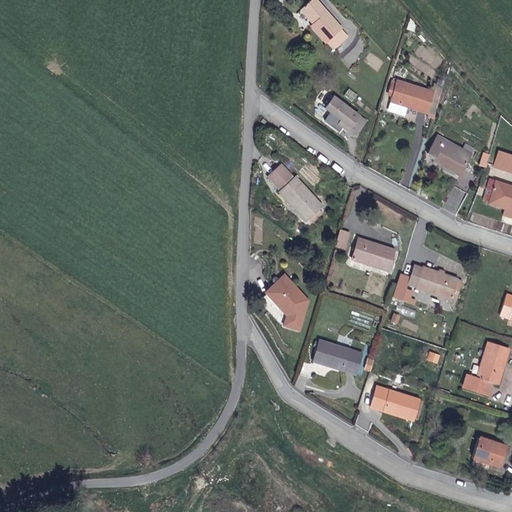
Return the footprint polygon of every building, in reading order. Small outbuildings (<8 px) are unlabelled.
[(315,0),(311,0),(301,10),(313,24),(310,26),(326,43),(341,29),(315,0)] [(342,59),(347,66),(357,59),(352,51),(342,59)] [(388,101),(406,107),(427,113),(426,118),(432,120),(441,90),(432,87),(431,92),(395,80),(395,81),(391,80),(386,93),(391,95),(388,101)] [(334,97),(325,108),(342,120),(338,125),(347,131),(350,126),(357,132),(366,121),(334,97)] [(404,115),(406,107),(388,101),(386,109),(404,115)] [(443,161),(441,166),(459,176),(454,186),(468,193),(477,176),(462,169),(473,149),(464,144),(461,149),(436,136),(427,154),(435,158),(436,157),(443,161)] [(511,156),(497,152),(493,166),(511,171),(511,156)] [(484,166),(487,155),(482,153),(479,165),(484,166)] [(433,162),(441,166),(443,161),(436,157),(435,158),(433,162)] [(280,165),(268,177),(280,190),(278,192),(306,222),(322,207),(294,177),(293,178),(280,165)] [(511,187),(490,180),(487,190),(492,192),(489,204),(504,209),(502,215),(511,217),(511,187)] [(401,216),(384,210),(379,226),(396,231),(401,216)] [(349,233),(339,230),(334,247),(344,250),(349,233)] [(393,250),(358,239),(352,260),(387,271),(393,250)] [(450,300),(450,299),(453,293),(456,294),(457,294),(461,280),(443,274),(437,273),(421,267),(421,268),(412,265),(406,283),(415,286),(414,288),(450,300)] [(283,277),(265,293),(286,315),(304,298),(283,277)] [(511,296),(505,294),(499,315),(511,319),(511,296)] [(388,328),(395,331),(400,315),(393,313),(388,328)] [(347,369),(346,372),(354,375),(361,354),(318,341),(313,362),(342,371),(343,367),(347,369)] [(466,375),(462,387),(486,395),(490,383),(497,385),(509,348),(487,342),(476,378),(466,375)] [(439,355),(429,352),(427,359),(437,362),(439,355)] [(328,370),(302,362),(298,375),(311,379),(313,374),(325,378),(328,370)] [(383,407),(382,411),(412,420),(418,400),(375,387),(369,408),(378,410),(379,406),(383,407)] [(373,416),(359,411),(355,425),(368,430),(371,424),(373,416)] [(297,420),(295,433),(302,434),(304,421),(297,420)] [(472,459),(490,464),(498,467),(505,447),(478,437),(471,458),(472,459)] [(488,470),(490,464),(472,459),(470,465),(488,470)] [(449,466),(448,473),(460,476),(462,470),(449,466)]
